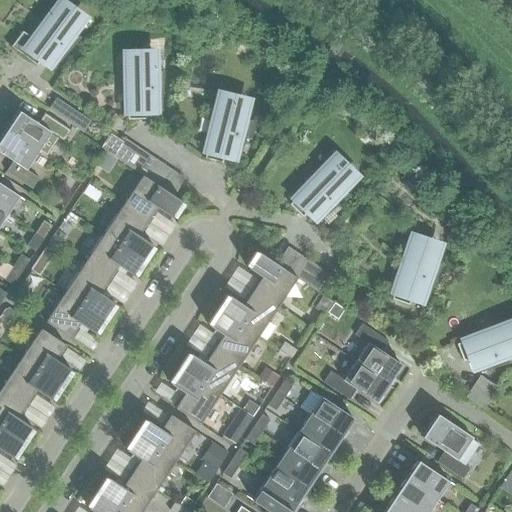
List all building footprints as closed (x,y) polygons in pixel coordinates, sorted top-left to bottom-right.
[(53,68),(80,38),(79,37),(78,38),(72,33),(78,25),(55,8),(43,24),(47,27),(39,38),(35,35),(32,39),(21,31),(9,47),(35,66),(40,59),(53,68)] [(145,120),(145,111),(160,110),(163,70),(161,70),(161,71),(153,71),(153,61),(125,62),(126,120),(145,120)] [(223,155),(238,159),(251,120),(250,120),(250,121),(242,119),(244,109),(217,102),(203,159),(221,163),(223,155)] [(91,121),(73,110),(66,121),(84,132),(91,121)] [(17,111),(5,130),(37,151),(49,133),(62,142),(69,131),(43,113),(36,124),(17,111)] [(25,170),(37,151),(5,130),(0,137),(0,153),(12,162),(4,172),(31,189),(38,179),(25,170)] [(141,175),(121,205),(146,222),(155,208),(170,218),(181,202),(172,196),(184,178),(125,139),(113,157),(141,175)] [(301,218),(307,211),(319,222),(349,196),(348,194),(347,195),(341,190),(349,182),(328,163),(315,177),(318,180),(309,190),(305,187),(288,205),(301,218)] [(0,185),(0,210),(6,214),(17,197),(24,202),(24,201),(0,185)] [(82,195),(95,203),(101,193),(88,185),(82,195)] [(146,222),(121,205),(102,234),(142,261),(152,246),(137,236),(146,222)] [(42,221),(34,233),(42,239),(50,226),(42,221)] [(49,241),(56,246),(63,236),(56,231),(49,241)] [(34,251),(42,239),(34,233),(25,246),(34,251)] [(132,276),(142,261),(102,234),(83,263),(108,280),(117,266),(132,276)] [(410,297),(425,302),(442,265),(440,264),(440,265),(432,263),(435,253),(409,244),(402,263),(407,265),(403,278),(398,276),(390,299),(408,305),(410,297)] [(44,247),(29,270),(38,276),(53,253),(44,247)] [(260,277),(251,291),(276,308),(296,278),(317,292),(329,274),(289,247),(277,266),(256,252),(245,267),(260,277)] [(20,255),(11,267),(19,273),(28,260),(20,255)] [(108,280),(83,263),(63,292),(104,319),(114,304),(99,294),(108,280)] [(11,285),(19,273),(11,267),(3,280),(11,285)] [(12,301),(19,306),(24,297),(15,291),(12,296),(12,301)] [(276,308),(251,291),(242,305),(227,295),(217,310),(257,337),(276,308)] [(63,292),(44,322),(69,339),(78,324),(94,334),(104,319),(63,292)] [(332,302),(322,296),(313,309),(323,315),(332,302)] [(17,314),(8,308),(4,310),(0,315),(12,322),(17,314)] [(222,335),(212,350),(237,366),(257,337),(217,310),(207,325),(222,335)] [(511,358),(510,353),(511,352),(511,329),(510,323),(491,330),(493,335),(480,340),(478,335),(455,344),(462,361),(470,358),(475,373),(511,362),(511,358)] [(367,344),(354,362),(387,383),(399,364),(380,352),(387,341),(360,324),(353,335),(367,344)] [(55,360),(64,345),(39,329),(19,358),(60,385),(70,370),(55,360)] [(278,351),(290,359),(296,350),(283,342),(278,351)] [(237,366),(212,350),(203,363),(188,353),(178,369),(218,396),(237,366)] [(19,358),(0,387),(25,404),(35,390),(50,400),(60,385),(19,358)] [(387,383),(354,362),(342,380),(329,372),(322,382),(348,400),(355,389),(374,402),(387,383)] [(183,393),(173,408),(198,425),(218,396),(178,369),(168,383),(183,393)] [(264,369),(257,379),(272,389),(278,379),(264,369)] [(495,387),(477,376),(463,397),(480,408),(495,387)] [(291,386),(283,381),(275,393),(283,398),(291,386)] [(0,429),(21,443),(31,428),(16,418),(25,404),(0,387),(0,429)] [(275,393),(266,406),(274,411),(283,398),(275,393)] [(320,398),(309,415),(340,436),(352,418),(313,393),(313,394),(320,398)] [(241,410),(251,417),(258,407),(248,401),(241,410)] [(456,460),(470,438),(435,414),(420,437),(442,452),(436,462),(462,480),(469,469),(456,460)] [(175,461),(194,432),(169,415),(159,430),(144,420),(134,434),(175,461)] [(260,415),(252,427),(260,433),(268,420),(260,415)] [(309,415),(297,432),(329,453),(340,436),(309,415)] [(221,436),(234,444),(244,430),(230,422),(221,436)] [(252,445),(260,433),(252,427),(244,440),(252,445)] [(21,443),(0,429),(0,450),(11,458),(21,443)] [(317,470),(329,453),(297,432),(286,449),(317,470)] [(130,473),(155,490),(175,461),(134,434),(124,450),(139,460),(130,473)] [(227,454),(213,445),(205,458),(219,467),(227,454)] [(238,449),(230,461),(238,467),(246,454),(238,449)] [(286,449),(274,467),(306,488),(317,470),(286,449)] [(229,479),(238,467),(230,461),(221,474),(229,479)] [(454,486),(416,461),(404,478),(436,499),(447,482),(453,487),(454,486)] [(511,466),(501,484),(511,491),(511,466)] [(274,467),(263,484),(294,505),(306,488),(274,467)] [(106,478),(96,492),(125,511),(140,511),(155,490),(130,473),(121,488),(106,478)] [(404,478),(393,495),(417,511),(427,511),(436,499),(404,478)] [(267,511),(289,511),(294,505),(263,484),(252,501),(245,496),(245,497),(267,511)] [(125,511),(96,492),(86,508),(92,511),(125,511)] [(417,511),(393,495),(381,511),(417,511)] [(178,505),(187,511),(188,511),(194,503),(184,497),(178,505)] [(187,511),(178,505),(173,502),(168,510),(170,511),(187,511)]
